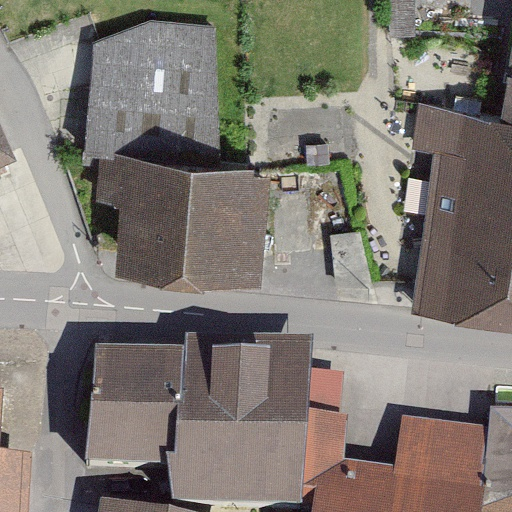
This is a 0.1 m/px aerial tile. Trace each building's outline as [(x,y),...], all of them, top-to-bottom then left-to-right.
[(115,274),(263,283),(266,166),(216,162),(215,27),(138,23),(94,42),(84,166),(101,166),(97,202),(121,204),(115,274)] [(511,47),(503,115),(423,104),(417,147),(437,150),(415,306),(511,318),(511,47)] [(0,161),(11,157),(0,132),(0,161)] [(176,511),(266,511),(280,376),(284,343),(160,334),(152,358),(57,357),(45,476),(115,477),(127,509),(176,511)] [(443,511),(461,425),(319,414),(322,381),(280,376),(266,511),(443,511)] [(511,400),(468,399),(461,425),(443,511),(487,511),(498,450),(511,450),(511,400)] [(37,511),(48,404),(0,401),(0,511),(37,511)]
